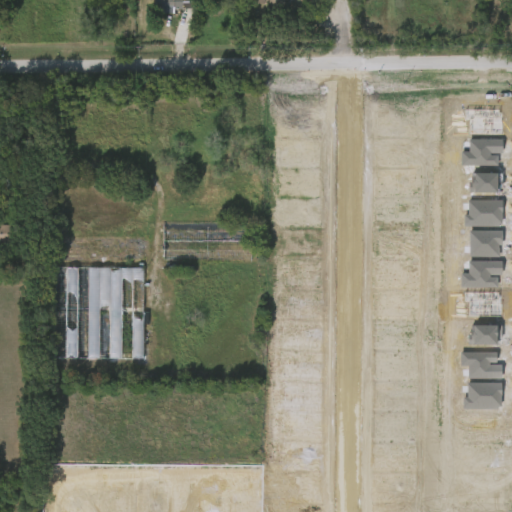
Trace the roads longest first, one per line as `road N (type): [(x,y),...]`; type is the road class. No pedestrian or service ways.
road 1 (tertiary): [(0,69),(511,66)]
road 2 (residential): [(342,511),(343,67)]
